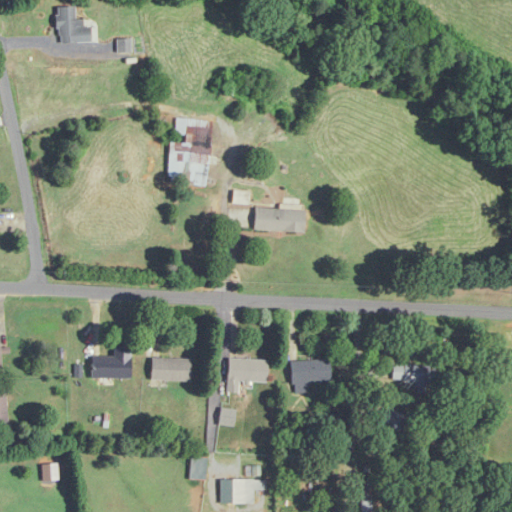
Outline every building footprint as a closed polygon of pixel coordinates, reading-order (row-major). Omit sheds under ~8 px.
[(89,42),(89,20),(74,20),(74,7),(57,7),(57,43),(89,42)] [(117,53),(129,52),(129,39),(116,40),(117,53)] [(169,143),(169,181),(185,181),(185,162),(200,162),(200,163),(208,163),(209,137),(195,137),(195,144),(169,143)] [(302,207),(253,206),(253,231),(302,232),(302,207)] [(130,379),(130,347),(113,347),(113,358),(90,358),(90,379),(130,379)] [(189,359),(150,359),(150,381),(189,381),(189,359)] [(267,360),(227,360),(227,392),(238,392),(238,383),(266,383),(267,360)] [(292,394),(309,393),(309,383),(329,383),(328,361),(290,362),(292,394)] [(392,383),(439,384),(439,367),(392,366),(392,383)] [(0,394),(0,437),(8,437),(6,394),(0,394)] [(380,428),(396,436),(406,418),(389,409),(380,428)] [(330,416),(330,436),(341,436),(341,416),(330,416)] [(264,489),(264,480),(220,480),(220,503),(253,503),(253,489),(264,489)] [(373,511),(374,501),(361,501),(361,511),(373,511)]
